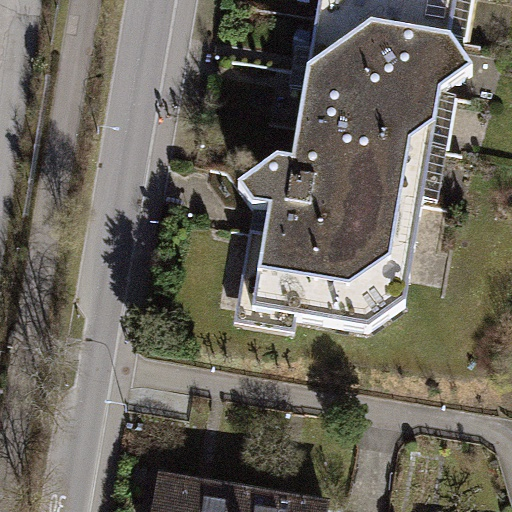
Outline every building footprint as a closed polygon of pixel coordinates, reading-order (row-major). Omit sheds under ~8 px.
[(316,0),(313,15),(454,40),(461,0),(316,0)] [(313,15),(304,70),(444,95),(473,74),(454,40),(313,15)] [(304,70),(294,125),(434,150),(444,95),(304,70)] [(275,164),(259,176),(425,204),(434,150),(294,125),(288,166),(275,164)] [(421,222),(425,204),(259,176),(238,188),(254,215),(267,217),(252,298),(296,305),(293,322),(368,337),(408,309),(388,282),(399,219),(421,222)] [(239,511),(242,496),(159,482),(153,511),(239,511)] [(324,511),(325,509),(242,496),(239,511),(324,511)]
